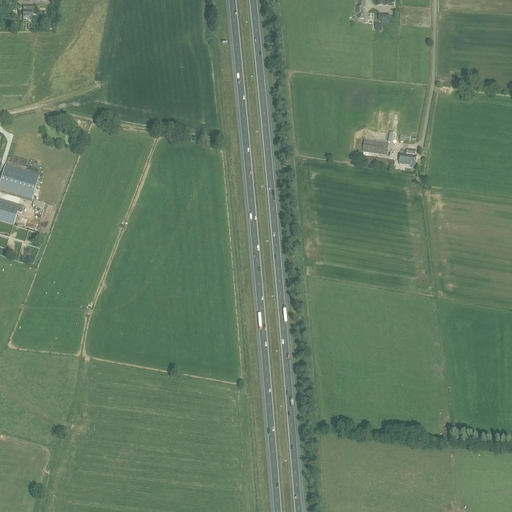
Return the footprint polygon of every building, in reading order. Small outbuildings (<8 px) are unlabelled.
[(358,14),(358,19),(364,19),(365,14),(363,14),(363,8),(365,8),(365,0),(359,0),(359,7),(357,7),(357,14),(358,14)] [(23,5),(23,18),(32,18),(32,10),(33,10),(33,5),(23,5)] [(387,156),(389,143),(364,140),(362,152),(387,156)] [(411,166),(411,167),(414,167),(414,166),(415,166),(417,156),(415,155),(416,151),(407,149),(407,154),(400,153),(399,164),(411,166)] [(394,169),(395,161),(365,157),(364,165),(394,169)] [(5,165),(5,168),(0,183),(0,190),(32,200),(39,176),(5,165)] [(0,220),(14,225),(20,204),(0,198),(0,220)] [(45,204),(37,201),(35,200),(33,205),(44,209),(45,204)]
